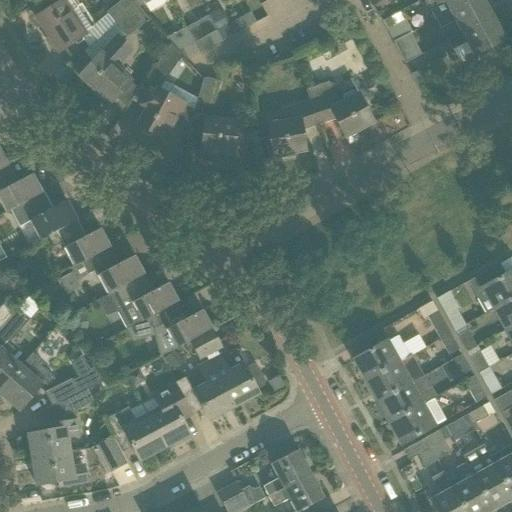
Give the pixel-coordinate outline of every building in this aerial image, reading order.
[(63,0),(37,18),(35,19),(57,52),(74,41),(84,35),(84,34),(70,13),(78,8),(77,9),(70,0),(63,0)] [(121,0),(106,13),(116,26),(138,7),(134,0),(121,0)] [(373,0),(372,1),(376,10),(388,4),(387,0),(373,0)] [(426,0),(425,1),(436,22),(476,0),(426,0)] [(461,34),(462,35),(493,18),(482,0),(476,0),(436,22),(440,29),(454,22),(461,34)] [(116,26),(126,38),(149,19),(139,9),(138,7),(116,26)] [(336,13),(342,25),(352,20),(346,8),(336,13)] [(239,19),(244,29),(255,23),(250,13),(239,19)] [(186,28),(200,53),(222,41),(217,31),(216,32),(208,17),(186,28)] [(390,18),(382,22),(393,42),(409,33),(411,33),(404,21),(395,26),(390,18)] [(462,35),(447,43),(451,51),(466,43),(473,57),(504,40),(493,18),(462,35)] [(217,31),(222,41),(244,29),(239,19),(217,31)] [(185,62),(187,60),(200,53),(186,28),(185,28),(173,34),(165,39),(170,44),(181,56),(185,62)] [(394,45),(404,63),(421,54),(411,35),(394,45)] [(119,37),(106,48),(78,78),(108,105),(130,81),(115,68),(119,64),(121,65),(134,51),(119,37)] [(146,78),(160,85),(181,56),(170,44),(146,78)] [(195,104),(210,108),(218,82),(207,79),(202,79),(195,104)] [(334,119),(344,138),(373,123),(357,94),(340,103),(334,92),(328,82),(306,90),(310,101),(318,124),(334,119)] [(145,112),(138,126),(164,140),(171,127),(187,135),(194,112),(183,106),(156,92),(152,89),(151,88),(143,103),(141,106),(139,109),(145,112)] [(266,126),(272,158),(305,152),(301,130),(318,124),(310,101),(284,110),(286,122),(266,126)] [(200,152),(232,156),(236,122),(203,119),(200,152)] [(0,170),(3,169),(4,169),(8,167),(0,151),(0,170)] [(0,203),(5,213),(9,211),(37,196),(38,196),(42,194),(32,174),(18,182),(15,176),(14,177),(8,167),(4,169),(3,169),(0,170),(0,203)] [(30,223),(39,241),(47,237),(46,236),(71,223),(72,224),(76,221),(66,202),(52,209),(49,203),(48,204),(42,194),(38,196),(37,196),(9,211),(18,228),(30,223)] [(60,244),(73,268),(81,264),(80,263),(105,250),(105,251),(110,248),(100,229),(86,237),(83,231),(82,231),(76,221),(72,224),(71,223),(46,236),(47,237),(53,248),(60,244)] [(511,245),(505,233),(499,236),(506,249),(511,245)] [(94,271),(107,295),(115,291),(114,291),(139,278),(144,275),(134,256),(120,264),(117,258),(116,258),(110,248),(105,251),(105,250),(80,263),(81,264),(73,268),(70,270),(76,281),(94,271)] [(499,264),(467,282),(485,314),(493,310),(511,299),(511,270),(505,275),(499,264)] [(107,295),(126,330),(149,318),(148,318),(173,305),(178,303),(168,283),(154,291),(151,285),(150,286),(144,275),(139,278),(114,291),(115,291),(107,295)] [(0,338),(7,345),(39,308),(27,297),(16,309),(0,328),(0,338)] [(511,299),(493,310),(505,331),(511,327),(511,299)] [(0,306),(0,328),(16,309),(6,300),(0,306)] [(148,318),(149,318),(155,330),(152,331),(153,333),(154,336),(158,358),(175,349),(188,342),(211,330),(212,329),(202,310),(188,318),(185,312),(183,313),(178,303),(173,305),(148,318)] [(456,311),(446,316),(455,332),(464,327),(456,311)] [(437,312),(427,317),(439,340),(450,334),(437,312)] [(80,319),(70,319),(71,330),(80,329),(80,319)] [(188,342),(196,356),(203,352),(205,356),(220,348),(211,330),(188,342)] [(351,361),(364,382),(399,363),(409,357),(398,337),(387,342),(381,330),(356,344),(362,355),(351,361)] [(458,337),(467,353),(476,347),(467,331),(458,337)] [(439,340),(448,356),(459,350),(450,334),(439,340)] [(4,342),(0,346),(0,389),(20,367),(8,357),(13,350),(7,345),(4,342)] [(173,351),(163,360),(174,372),(184,363),(173,351)] [(209,363),(233,407),(257,394),(243,367),(245,366),(246,362),(241,353),(237,351),(228,356),(227,360),(229,364),(225,366),(220,357),(209,363)] [(470,358),(478,374),(489,368),(480,352),(470,358)] [(0,389),(0,395),(19,411),(42,383),(47,387),(54,378),(40,367),(43,363),(32,354),(20,367),(0,389)] [(452,361),(461,377),(470,371),(461,355),(452,361)] [(202,410),(208,420),(233,407),(209,363),(198,369),(206,385),(194,391),(186,377),(174,383),(191,415),(202,410)] [(364,382),(376,403),(411,384),(399,363),(364,382)] [(139,369),(127,376),(133,388),(145,381),(139,369)] [(493,375),(482,381),(491,395),(501,389),(493,375)] [(376,403),(388,424),(437,397),(425,376),(411,384),(376,403)] [(463,382),(475,404),(486,398),(474,376),(463,382)] [(278,377),(267,383),(274,394),(284,389),(278,377)] [(62,384),(44,393),(51,407),(78,393),(71,379),(62,384)] [(163,407),(146,416),(163,448),(188,434),(181,421),(191,416),(191,415),(174,383),(156,393),(163,407)] [(48,431),(27,435),(31,459),(71,452),(68,439),(80,437),(77,420),(67,422),(64,416),(93,401),(86,389),(78,393),(51,407),(41,412),(48,426),(49,431),(48,431)] [(511,390),(494,401),(510,429),(511,428),(511,410),(511,409),(511,408),(511,390)] [(388,424),(399,446),(434,426),(445,420),(433,399),(437,397),(388,424)] [(482,407),(466,415),(472,425),(487,417),(482,407)] [(122,411),(103,420),(105,424),(112,437),(121,453),(122,453),(119,446),(128,441),(139,461),(163,448),(146,416),(135,422),(129,411),(127,408),(122,411)] [(445,427),(451,437),(472,425),(466,415),(445,427)] [(98,441),(99,445),(112,437),(105,424),(103,425),(101,428),(99,430),(98,434),(97,438),(98,441)] [(438,431),(424,439),(430,449),(443,441),(438,431)] [(99,456),(109,473),(127,464),(121,453),(112,437),(99,445),(95,447),(99,456)] [(417,455),(425,469),(438,462),(437,461),(436,461),(424,439),(402,451),(408,460),(417,455)] [(465,463),(492,511),(511,499),(511,497),(483,445),(462,457),(466,463),(465,463)] [(483,445),(511,497),(511,448),(511,446),(490,457),(483,445)] [(262,487),(267,497),(310,475),(297,450),(270,465),(277,479),(262,487)] [(71,452),(31,459),(36,487),(58,483),(58,487),(86,482),(84,471),(74,473),(73,467),(71,452)] [(452,488),(465,511),(490,511),(492,511),(465,463),(455,469),(462,482),(452,488)] [(430,500),(436,511),(465,511),(452,488),(443,472),(430,479),(439,495),(430,500)] [(288,499),(294,511),(298,511),(323,499),(310,475),(267,497),(273,507),(288,499)] [(226,511),(239,511),(260,501),(257,495),(246,501),(236,482),(216,493),(226,511)]
